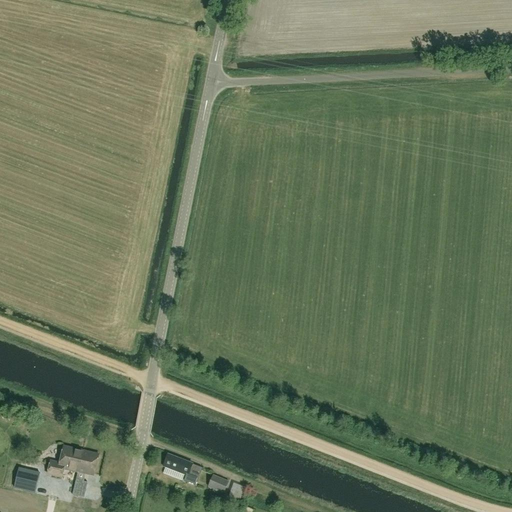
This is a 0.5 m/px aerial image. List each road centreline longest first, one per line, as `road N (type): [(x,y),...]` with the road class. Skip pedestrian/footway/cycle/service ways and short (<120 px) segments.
road 1 (track): [(503,511),(169,385)]
road 2 (unclassified): [(511,68),(208,83)]
road 3 (tertiary): [(152,379),(208,83)]
road 4 (track): [(0,321),(152,379)]
road 5 (tertiary): [(127,511),(152,379)]
